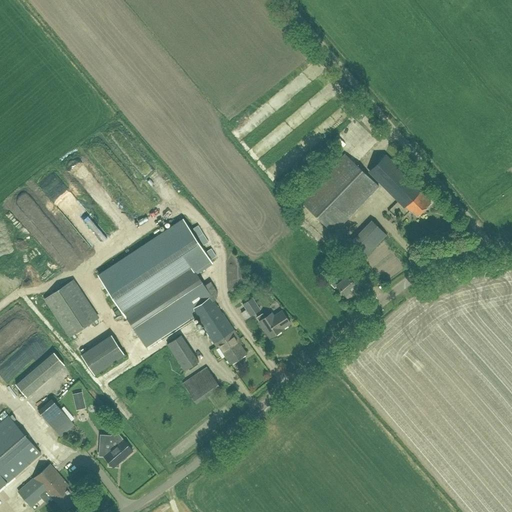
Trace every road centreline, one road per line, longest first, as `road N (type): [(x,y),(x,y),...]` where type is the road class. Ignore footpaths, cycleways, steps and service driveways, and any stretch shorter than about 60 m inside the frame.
road 1 (unclassified): [(125,511),(197,461),(401,284),(481,250)]
road 2 (unclassified): [(481,250),(467,217),(282,0)]
